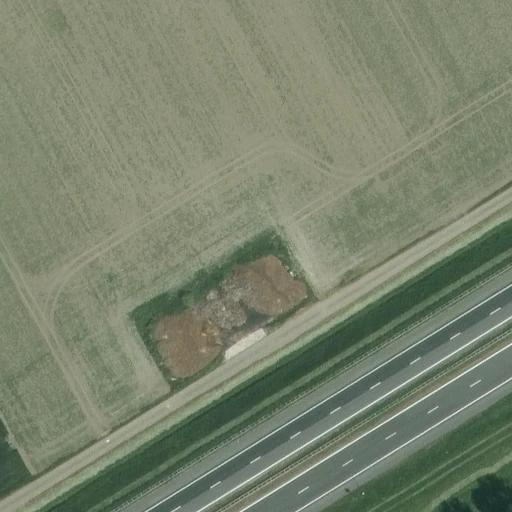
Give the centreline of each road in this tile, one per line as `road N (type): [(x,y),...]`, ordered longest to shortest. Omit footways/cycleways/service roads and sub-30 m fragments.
road 1 (unclassified): [(0,509),(511,191)]
road 2 (motorway): [(511,300),(169,511)]
road 3 (motorway): [(269,511),(511,359)]
